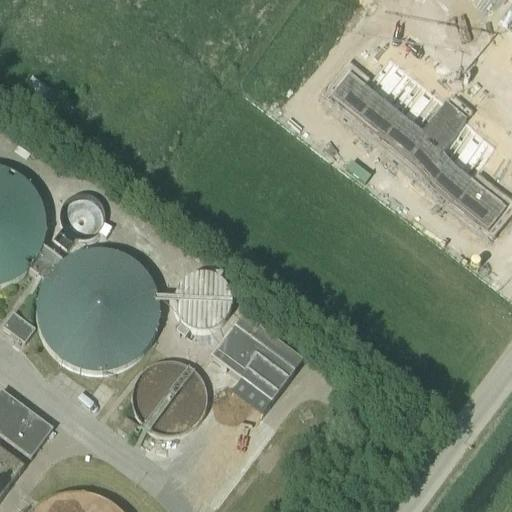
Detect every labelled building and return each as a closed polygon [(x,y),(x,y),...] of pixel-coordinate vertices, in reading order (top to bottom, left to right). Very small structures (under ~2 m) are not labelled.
[(443,99),(333,17),(309,49),(293,37),(275,61),(439,182),(456,158),(419,131),(443,99)] [(59,268),(59,267),(40,253),(39,256),(36,262),(35,264),(33,267),(31,270),(29,272),(27,274),(25,276),(42,288),(43,286),(44,283),(46,281),(48,278),(50,276),(52,274),(54,272),(56,270),(59,268)] [(223,324),(222,269),(168,270),(169,325),(223,324)] [(66,314),(36,322),(49,374),(156,348),(149,317),(144,318),(138,293),(136,293),(133,279),(115,283),(116,290),(64,303),(66,314)] [(15,318),(4,332),(27,348),(37,334),(15,318)] [(233,333),(209,364),(270,409),(293,378),(233,333)] [(0,394),(0,440),(30,462),(52,433),(0,394)] [(122,425),(116,433),(128,442),(134,434),(122,425)] [(0,454),(0,502),(23,471),(0,454)]
